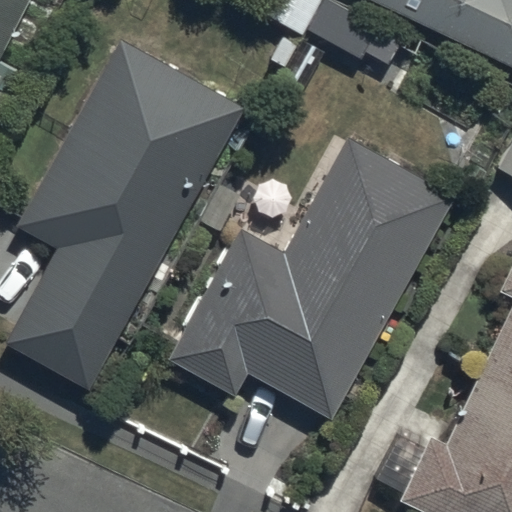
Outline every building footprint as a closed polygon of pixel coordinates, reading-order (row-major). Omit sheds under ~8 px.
[(0,0),(0,60),(28,0),(0,0)] [(389,67),(401,39),(319,0),(308,0),(294,30),(363,62),(366,57),(389,67)] [(511,0),(364,0),(511,71),(511,0)] [(243,110),(117,40),(15,228),(55,250),(2,346),(86,393),(243,110)] [(282,253),(237,231),(170,362),(234,395),(243,377),(334,423),(452,193),(342,137),(282,253)] [(511,141),(495,170),(511,180),(511,141)] [(511,511),(511,262),(496,294),(510,300),(444,449),(425,440),(396,507),(407,511),(511,511)]
